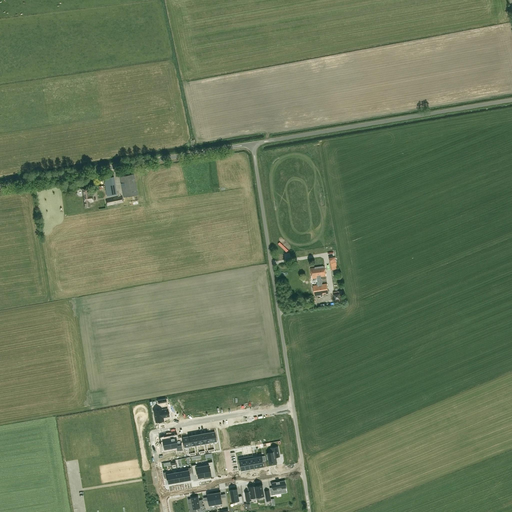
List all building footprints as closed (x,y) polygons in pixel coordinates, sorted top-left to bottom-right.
[(134,174),(120,177),(123,198),(137,195),(134,174)] [(114,177),(104,178),(107,196),(117,195),(114,177)] [(88,188),(82,189),(85,208),(89,207),(89,202),(93,202),(92,194),(89,195),(88,188)] [(106,200),(107,206),(123,202),(122,196),(106,200)] [(337,269),(335,257),(329,258),(329,259),(331,270),(337,269)] [(312,279),(317,278),(317,277),(326,276),(324,267),(311,269),(312,279)] [(328,294),(327,284),(313,286),(314,296),(328,294)] [(341,291),(334,292),(334,293),(336,302),(343,301),(341,291)] [(205,401),(199,402),(201,414),(208,413),(207,406),(211,406),(209,399),(205,400),(205,401)] [(193,401),(188,402),(189,410),(193,409),(194,415),(201,414),(199,402),(194,403),(193,401)] [(161,409),(154,411),(156,422),(164,421),(163,417),(169,416),(168,409),(162,410),(161,409)] [(215,432),(208,433),(210,442),(209,442),(210,443),(216,442),(215,432)] [(170,437),(169,438),(171,451),(177,450),(182,450),(180,441),(179,441),(177,441),(176,441),(175,436),(174,437),(174,436),(170,436),(170,437)] [(189,436),(182,437),(184,447),(189,446),(191,446),(189,436)] [(163,443),(160,443),(161,452),(171,451),(169,438),(162,439),(163,443)] [(268,454),(267,454),(268,460),(269,459),(270,464),(277,462),(275,455),(279,455),(278,447),(271,448),(272,452),(268,453),(268,454)] [(258,457),(259,467),(264,466),(263,461),(266,460),(265,456),(258,457)] [(208,464),(202,465),(204,477),(211,476),(210,472),(214,471),(212,462),(208,463),(208,464)] [(196,465),(192,466),(193,475),(197,474),(198,478),(199,478),(199,479),(204,478),(203,477),(204,477),(202,465),(196,466),(196,465)] [(191,468),(182,469),(185,480),(190,479),(189,474),(192,473),(191,468)] [(172,471),(163,473),(164,478),(167,478),(168,483),(174,482),(172,471)] [(275,495),(275,494),(282,492),(281,489),(286,488),(285,481),(273,483),(274,487),(270,488),(271,495),(275,495)] [(265,496),(263,485),(255,486),(257,499),(258,499),(257,497),(265,496)] [(255,486),(248,487),(249,491),(245,492),(247,501),(257,499),(255,486)] [(237,489),(231,490),(233,502),(236,501),(237,504),(243,502),(242,496),(239,497),(237,489)] [(214,493),(216,505),(222,504),(223,506),(228,505),(226,497),(222,498),(221,492),(214,493)] [(216,505),(214,493),(213,493),(209,493),(209,494),(208,494),(209,500),(204,501),(206,509),(211,508),(210,506),(216,505)] [(191,497),(192,503),(189,503),(190,511),(196,511),(196,508),(200,508),(200,507),(203,506),(202,499),(201,499),(202,500),(199,500),(198,496),(191,497)]
